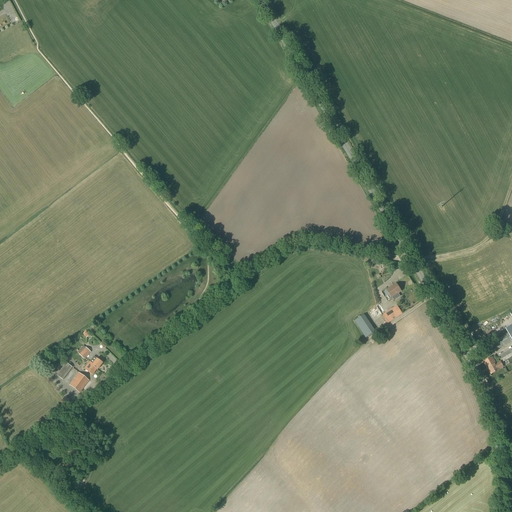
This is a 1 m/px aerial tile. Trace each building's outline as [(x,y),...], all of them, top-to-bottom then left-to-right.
[(397,284),(387,290),(391,297),(392,297),(394,300),(400,296),(398,293),(401,291),(397,284)] [(387,323),(402,313),(397,305),(382,315),(387,323)] [(366,338),(376,331),(364,314),(354,321),(366,338)] [(511,339),(508,333),(485,346),(490,354),(511,341),(511,339)] [(85,347),(83,346),(77,352),(79,354),(78,354),(84,360),(90,352),(85,347)] [(503,362),(511,356),(511,348),(499,356),(503,362)] [(93,356),(89,362),(84,369),(92,375),(96,370),(97,370),(102,363),(96,358),(96,359),(93,356)] [(487,368),(491,374),(504,367),(500,361),(496,364),(492,357),(483,362),(487,368)] [(62,380),(72,367),(66,362),(56,375),(62,380)] [(79,393),(89,381),(78,372),(69,385),(79,393)]
